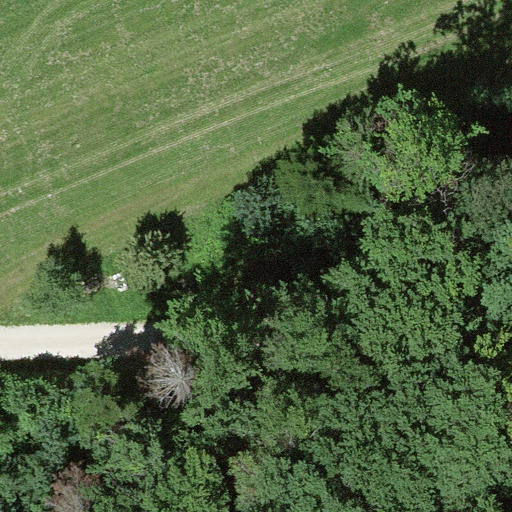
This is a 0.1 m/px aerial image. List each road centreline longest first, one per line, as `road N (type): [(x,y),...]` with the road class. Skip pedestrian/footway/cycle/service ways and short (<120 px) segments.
road 1 (track): [(511,70),(259,166),(95,240),(0,298)]
road 2 (track): [(511,320),(0,341)]
